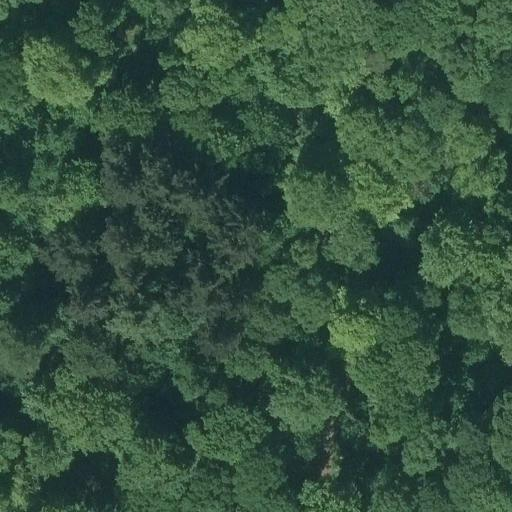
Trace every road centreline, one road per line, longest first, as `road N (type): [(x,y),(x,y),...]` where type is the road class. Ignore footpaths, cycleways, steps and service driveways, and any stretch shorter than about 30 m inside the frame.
road 1 (track): [(323,511),(292,0)]
road 2 (track): [(0,384),(120,511)]
